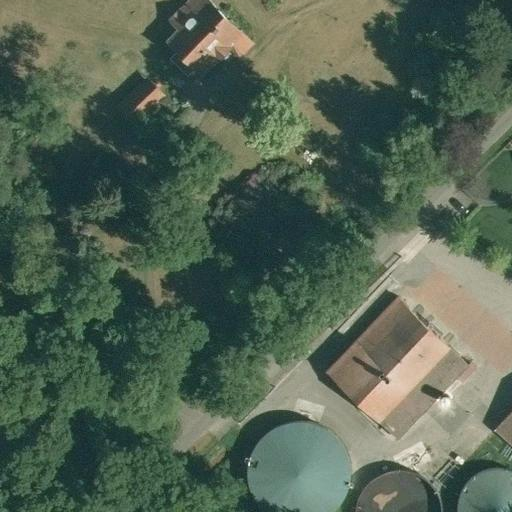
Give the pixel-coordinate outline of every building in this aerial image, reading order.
[(248,46),(198,0),(186,0),(166,21),(172,29),(161,42),(201,78),(224,52),(234,61),(248,46)] [(160,96),(142,78),(114,106),(133,124),(160,96)] [(393,284),(323,361),(395,426),(465,349),(393,284)] [(511,403),(495,422),(511,437),(511,403)] [(303,408),(295,408),(287,409),(281,410),(273,414),(268,416),(262,420),(257,425),(253,430),(249,436),(246,443),(244,449),(243,454),(242,459),(242,464),(242,468),(244,476),(246,483),(250,491),(253,495),(257,500),(260,503),(267,509),(273,511),(320,511),(323,511),(331,505),(337,499),(341,495),(344,490),(346,485),(349,477),(351,470),(351,461),(351,456),(350,449),(348,444),(346,438),(342,433),(337,426),(333,422),(325,416),(318,412),(312,410),(303,408)] [(511,511),(511,460),(504,457),(489,456),(486,456),(479,458),(473,461),(466,466),(458,474),(454,481),(451,491),(450,501),(452,511),(511,511)] [(410,460),(394,459),(391,460),(384,462),(378,464),(371,469),(364,477),(360,484),(357,494),(356,504),(357,511),(440,511),(442,508),(442,498),(440,490),(438,484),(434,477),(428,470),(420,464),(410,460)]
